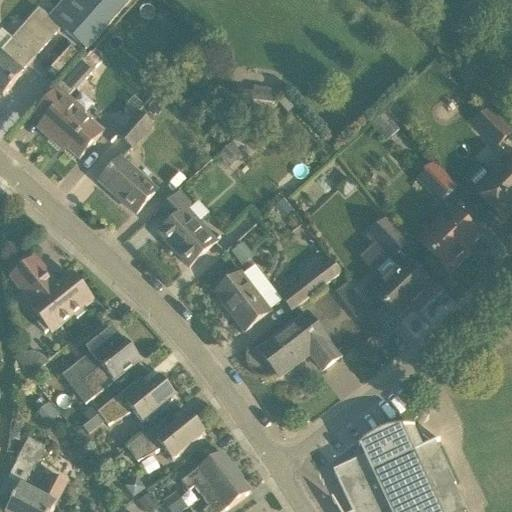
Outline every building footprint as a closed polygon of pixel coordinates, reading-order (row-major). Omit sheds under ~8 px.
[(66,0),(49,19),(39,10),(0,53),(0,95),(3,98),(22,76),(20,74),(59,31),(85,53),(132,0),(66,0)] [(459,59),(463,46),(451,43),(447,56),(459,59)] [(91,53),(84,61),(94,71),(101,62),(91,53)] [(84,61),(83,61),(34,116),(44,125),(39,130),(59,149),(62,146),(79,161),(102,136),(80,117),(83,114),(67,100),(75,91),(77,93),(95,72),(94,71),(84,61)] [(234,91),(233,119),(251,120),(251,115),(262,116),(286,94),(253,90),(253,92),(234,91)] [(391,107),(370,126),(386,144),(407,124),(391,107)] [(497,149),(510,136),(487,113),(474,126),(497,149)] [(152,127),(138,115),(118,139),(132,151),(152,127)] [(241,153),(233,144),(226,150),(237,162),(243,157),(241,154),(241,153)] [(155,192),(121,160),(100,184),(136,217),(155,192)] [(494,180),(478,195),(504,223),(511,215),(511,162),(509,160),(491,177),(494,180)] [(440,206),(457,191),(435,167),(418,182),(440,206)] [(181,193),(175,199),(160,213),(171,225),(159,236),(189,269),(217,244),(188,212),(193,207),(181,193)] [(480,239),(453,211),(418,244),(449,276),(470,256),(466,252),(480,239)] [(391,262),(408,245),(386,222),(369,239),(391,262)] [(243,245),(232,254),(242,268),(253,260),(243,245)] [(84,310),(93,303),(72,277),(58,288),(35,260),(11,279),(34,308),(31,310),(41,323),(37,326),(45,336),(49,332),(52,335),(74,318),(77,322),(87,314),(84,310)] [(381,311),(382,312),(385,309),(397,321),(410,308),(417,302),(420,305),(434,290),(405,260),(383,282),(380,278),(379,279),(380,280),(366,293),(364,291),(363,292),(381,311)] [(282,300),(292,313),(341,275),(330,261),(282,300)] [(271,313),(242,275),(215,296),(245,334),(271,313)] [(348,286),(337,295),(346,306),(357,298),(348,286)] [(339,360),(325,342),(327,341),(307,316),(259,353),(279,379),(310,355),(323,372),(339,360)] [(80,379),(70,387),(85,407),(114,384),(116,387),(128,378),(126,375),(137,366),(141,363),(135,356),(124,342),(121,345),(112,334),(88,353),(90,355),(101,369),(84,384),(80,379)] [(109,428),(133,414),(143,426),(175,400),(171,395),(174,393),(166,383),(164,385),(160,381),(149,389),(144,393),(136,384),(98,415),(99,416),(105,423),(109,428)] [(48,427),(60,418),(49,405),(37,414),(48,427)] [(138,465),(163,451),(172,462),(205,436),(201,431),(203,429),(196,420),(193,422),(189,417),(174,430),(166,420),(127,451),(138,465)] [(88,436),(100,427),(94,420),(83,429),(88,436)] [(17,424),(10,439),(21,444),(28,429),(17,424)] [(367,441),(359,450),(360,451),(360,450),(364,458),(333,473),(351,511),(465,511),(454,487),(455,486),(437,447),(425,453),(414,431),(415,429),(395,429),(377,435),(367,441)] [(32,471),(44,448),(29,440),(16,463),(32,471)] [(201,499),(236,474),(221,454),(180,484),(188,494),(194,490),(201,499)] [(209,509),(205,511),(225,511),(250,494),(236,474),(201,499),(209,509)] [(21,488),(15,498),(7,511),(53,511),(67,485),(51,476),(39,498),(21,488)] [(145,491),(137,479),(124,487),(133,500),(145,491)] [(156,511),(160,510),(150,495),(138,502),(144,511),(156,511)] [(163,504),(165,506),(169,511),(181,511),(187,508),(176,495),(163,504)]
